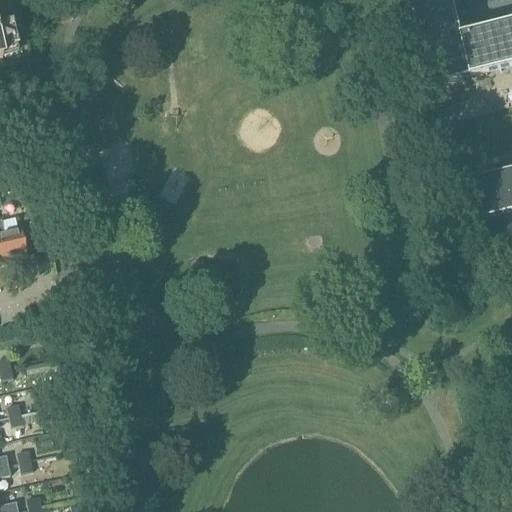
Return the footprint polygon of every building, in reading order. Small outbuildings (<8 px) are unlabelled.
[(411,0),(434,91),(511,72),(511,27),(463,39),(453,0),(411,0)] [(0,62),(2,62),(0,55),(17,51),(12,28),(0,30),(0,62)] [(511,218),(511,176),(475,186),(485,225),(511,218)] [(0,223),(0,256),(2,267),(26,261),(17,220),(0,223)] [(475,263),(499,257),(496,244),(472,250),(475,263)] [(8,362),(0,363),(0,373),(10,372),(8,362)] [(56,364),(25,371),(26,378),(58,371),(56,364)] [(0,383),(0,385),(12,382),(10,372),(0,373),(0,383)] [(86,375),(76,377),(71,378),(76,403),(90,400),(86,375)] [(6,411),(8,421),(20,419),(18,408),(6,411)] [(20,419),(8,421),(10,431),(22,429),(20,419)] [(18,467),(30,465),(28,455),(16,457),(18,467)] [(30,465),(18,467),(20,478),(32,475),(30,465)] [(27,511),(35,511),(40,511),(37,501),(26,504),(27,511)]
